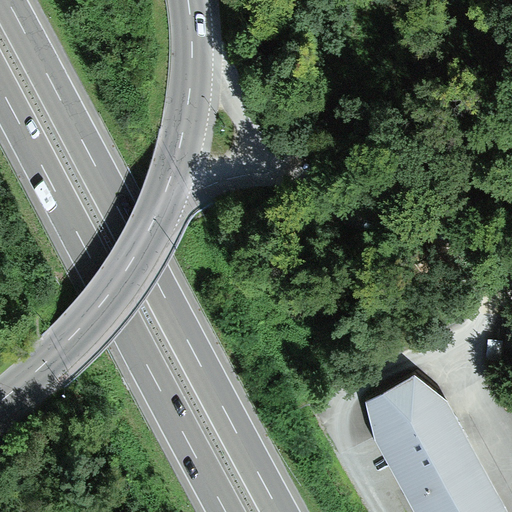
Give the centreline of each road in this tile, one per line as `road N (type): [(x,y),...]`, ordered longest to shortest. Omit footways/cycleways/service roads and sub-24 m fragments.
road 1 (motorway): [(279,511),(7,0)]
road 2 (motorway): [(0,92),(224,511)]
road 3 (secondary): [(0,399),(92,315),(149,228),(188,108),(189,0)]
road 4 (unknown): [(479,349),(373,381),(350,399),(352,431),(397,511)]
